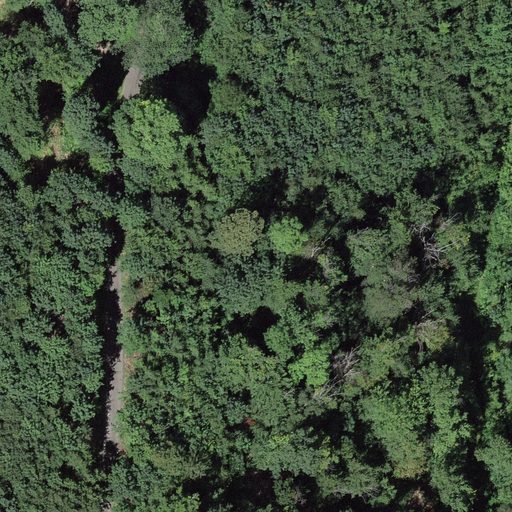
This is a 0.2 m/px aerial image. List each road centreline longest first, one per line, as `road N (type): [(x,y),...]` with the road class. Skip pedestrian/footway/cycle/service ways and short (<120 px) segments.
road 1 (track): [(163,0),(120,138),(108,429),(96,511)]
road 2 (track): [(217,511),(201,127),(173,0)]
road 3 (track): [(511,99),(479,221),(468,511)]
